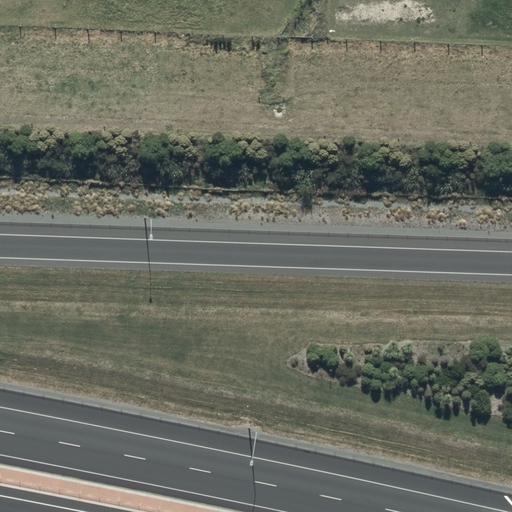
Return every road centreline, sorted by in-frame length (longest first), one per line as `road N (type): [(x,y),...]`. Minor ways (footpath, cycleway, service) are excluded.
road 1 (motorway): [(0,244),(511,262)]
road 2 (motorway): [(0,430),(396,511)]
